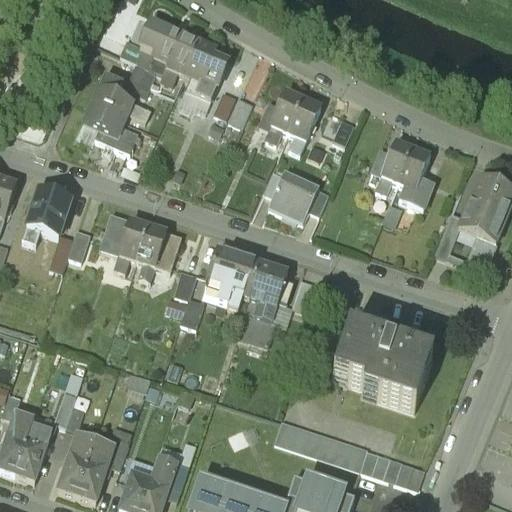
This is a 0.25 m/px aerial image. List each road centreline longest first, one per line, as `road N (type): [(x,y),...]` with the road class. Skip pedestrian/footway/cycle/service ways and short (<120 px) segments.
road 1 (residential): [(0,156),(511,326)]
road 2 (residential): [(190,0),(340,87),(511,161)]
road 3 (residential): [(511,327),(444,511)]
